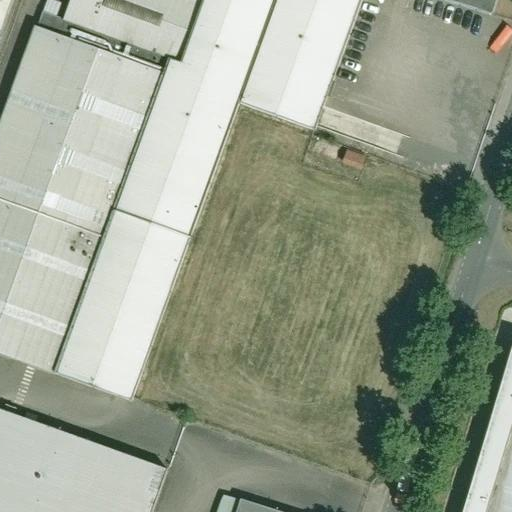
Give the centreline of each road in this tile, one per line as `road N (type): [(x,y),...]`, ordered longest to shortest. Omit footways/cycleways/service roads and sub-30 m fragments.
road 1 (unclassified): [(396,511),(472,261)]
road 2 (unclassified): [(472,261),(511,137)]
